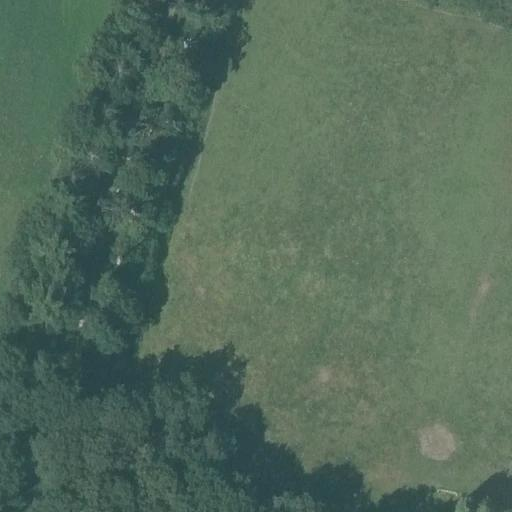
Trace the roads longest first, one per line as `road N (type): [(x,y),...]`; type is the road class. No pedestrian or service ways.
road 1 (track): [(169,0),(77,329),(74,376),(46,451)]
road 2 (track): [(46,451),(158,477),(192,511)]
